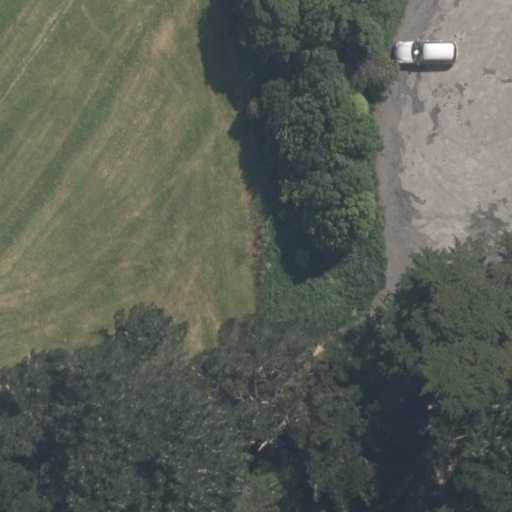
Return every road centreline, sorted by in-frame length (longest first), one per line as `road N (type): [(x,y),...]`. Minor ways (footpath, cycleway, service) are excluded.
road 1 (track): [(0,372),(326,289),(381,246)]
road 2 (track): [(243,511),(326,289)]
road 3 (track): [(511,136),(487,145),(381,246)]
